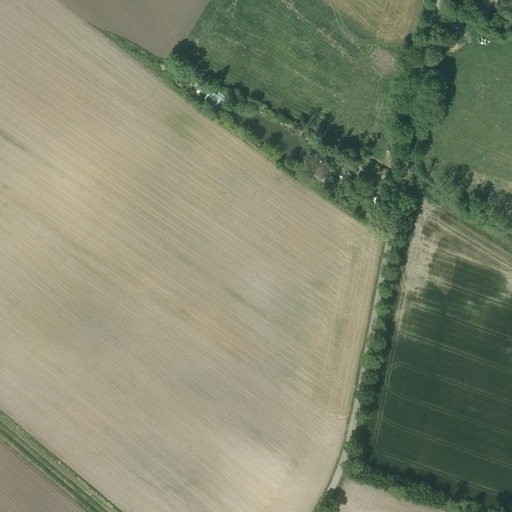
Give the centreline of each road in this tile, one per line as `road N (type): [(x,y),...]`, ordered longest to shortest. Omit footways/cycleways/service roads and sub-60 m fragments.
road 1 (unclassified): [(441,0),(360,402),(317,511)]
road 2 (track): [(122,511),(0,409)]
